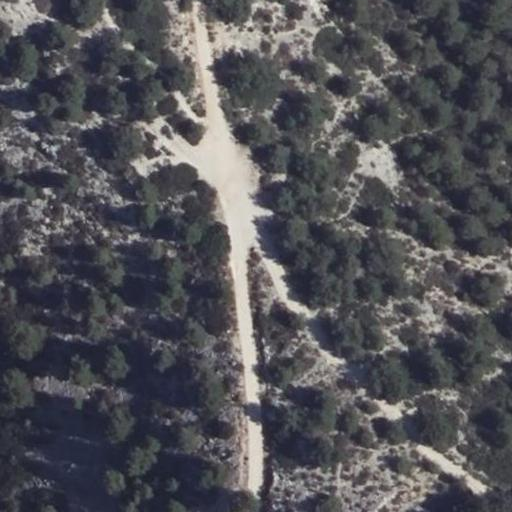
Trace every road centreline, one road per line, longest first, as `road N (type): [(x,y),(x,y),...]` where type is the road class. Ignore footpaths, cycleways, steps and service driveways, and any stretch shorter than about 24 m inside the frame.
road 1 (track): [(232,190),(322,344),(423,446),(508,511)]
road 2 (track): [(232,190),(253,399),(251,511)]
road 3 (track): [(197,0),(232,190)]
